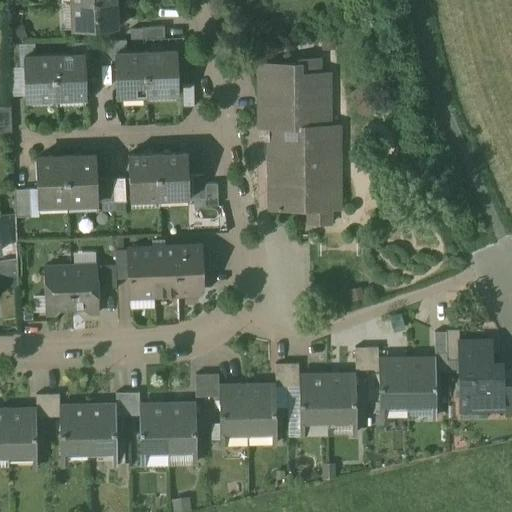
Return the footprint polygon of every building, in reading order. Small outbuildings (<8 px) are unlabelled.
[(117,1),(70,3),(71,28),(75,28),(117,27),(117,1)] [(164,26),(141,27),(142,39),(164,38),(164,26)] [(125,40),(99,41),(99,64),(111,63),(111,60),(115,60),(115,52),(126,52),(125,40)] [(99,41),(87,41),(88,64),(99,64),(99,41)] [(19,44),(8,44),(8,67),(20,67),(19,44)] [(175,50),(145,51),(146,91),(177,90),(175,50)] [(126,52),(115,52),(115,60),(116,92),(146,91),(145,51),(126,52)] [(83,53),(53,54),(55,99),(85,98),(83,53)] [(53,54),(23,56),(25,100),(55,99),(53,54)] [(297,63),(258,64),(258,129),(268,129),(268,210),(308,210),(308,225),(330,224),(330,210),(339,210),(339,125),(329,125),(329,73),(319,73),(319,58),(297,58),(297,63)] [(194,107),(193,84),(181,84),(182,107),(194,107)] [(10,105),(0,106),(0,133),(11,132),(10,105)] [(186,152),(157,153),(159,199),(188,198),(186,152)] [(157,153),(127,154),(129,201),(159,199),(157,153)] [(95,155),(65,157),(67,203),(68,203),(68,199),(95,198),(95,202),(97,202),(96,177),(95,155)] [(65,157),(36,158),(38,205),(39,205),(39,200),(66,199),(66,203),(67,203),(65,157)] [(204,175),(192,175),(193,198),(205,197),(204,184),(204,175)] [(112,176),(96,177),(97,202),(113,201),(112,178),(112,176)] [(112,178),(113,201),(125,201),(124,178),(112,178)] [(216,183),(204,184),(205,197),(205,207),(217,206),(216,183)] [(29,188),(14,189),(15,217),(31,217),(29,188)] [(193,198),(193,207),(205,207),(205,197),(193,198)] [(200,246),(127,249),(129,296),(198,294),(202,289),(200,246)] [(16,247),(0,249),(0,261),(11,260),(11,261),(16,260),(16,247)] [(11,260),(0,261),(0,275),(13,274),(11,261),(11,260)] [(96,264),(70,265),(72,308),(83,307),(90,313),(98,313),(97,289),(96,265),(96,264)] [(116,264),(96,265),(97,289),(117,288),(116,264)] [(70,265),(44,266),(46,315),(54,315),(60,308),(72,308),(70,265)] [(459,339),(458,326),(445,327),(445,331),(446,354),(446,358),(459,358),(459,339)] [(446,354),(445,331),(433,332),(434,354),(446,354)] [(487,338),(459,339),(459,358),(460,379),(467,378),(467,399),(489,398),(489,409),(511,408),(511,407),(511,383),(511,381),(504,381),(503,366),(492,367),(492,354),(488,354),(487,338)] [(366,369),(366,347),(354,347),(354,370),(366,369)] [(377,369),(377,347),(366,347),(366,369),(377,369)] [(435,404),(434,358),(417,359),(417,360),(407,360),(407,359),(406,359),(407,404),(435,404)] [(405,359),(405,360),(394,360),(394,359),(382,359),(382,373),(378,373),(378,404),(407,404),(406,359),(405,359)] [(286,386),(286,363),(274,364),(274,386),(286,386)] [(297,385),(297,363),(286,363),(286,386),(297,385)] [(206,373),(194,374),(194,397),(207,397),(206,373)] [(217,396),(217,373),(206,373),(207,397),(217,396)] [(354,374),(338,375),(328,376),(328,375),(326,375),(327,420),(355,420),(354,374)] [(314,376),(314,375),(302,375),(302,390),(298,390),(299,421),(327,420),(326,375),(325,375),(325,376),(314,376)] [(233,386),(222,386),(222,400),(218,400),(219,432),(247,431),(246,385),(244,386),(244,387),(233,387),(233,386)] [(269,399),(269,385),(257,385),(257,386),(248,386),(248,385),(246,385),(247,431),(274,430),(274,399),(269,399)] [(127,392),(114,393),(115,415),(127,415),(127,392)] [(137,415),(137,392),(127,392),(127,415),(137,415)] [(47,393),(35,394),(36,417),(47,416),(47,393)] [(57,393),(47,393),(47,416),(58,416),(57,393)] [(155,406),(155,405),(142,405),(142,419),(138,419),(139,450),(168,450),(167,404),(164,404),(164,405),(155,406)] [(194,449),(193,404),(178,404),(178,405),(168,405),(168,404),(167,404),(168,450),(194,449)] [(110,420),(109,405),(97,406),(97,407),(88,407),(88,406),(87,406),(88,451),(115,450),(114,419),(110,420)] [(74,407),(74,406),(62,407),(62,420),(58,420),(59,451),(88,451),(87,406),(84,406),(84,407),(74,407)] [(31,409),(19,409),(19,410),(8,410),(8,409),(7,410),(8,455),(36,454),(35,423),(31,423),(31,409)] [(249,443),(249,434),(228,434),(227,442),(249,443)]
